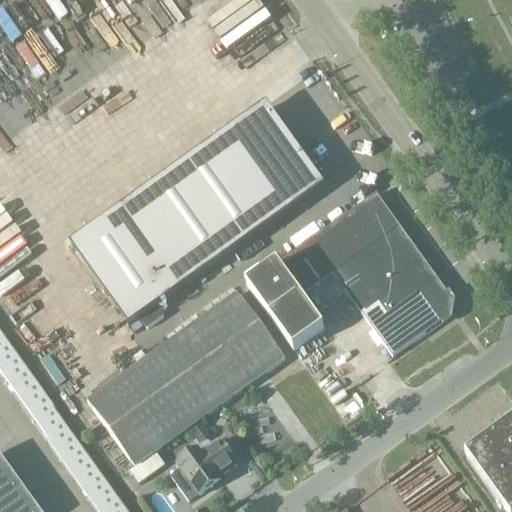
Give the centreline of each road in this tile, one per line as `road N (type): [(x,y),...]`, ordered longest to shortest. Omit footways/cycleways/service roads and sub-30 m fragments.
road 1 (unclassified): [(511,286),(306,0)]
road 2 (unclassified): [(282,511),(511,347)]
